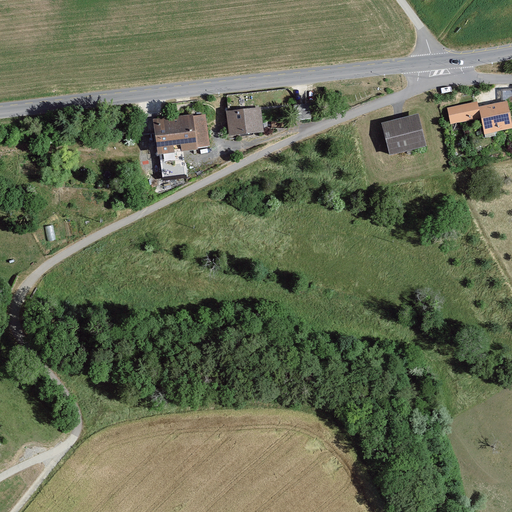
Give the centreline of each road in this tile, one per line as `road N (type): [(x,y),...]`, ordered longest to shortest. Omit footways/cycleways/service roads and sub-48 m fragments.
road 1 (unclassified): [(417,88),(271,149),(67,252),(31,279),(14,323),(76,410),(74,435),(60,449)]
road 2 (tertiary): [(0,113),(418,65)]
road 3 (track): [(127,158),(0,154)]
